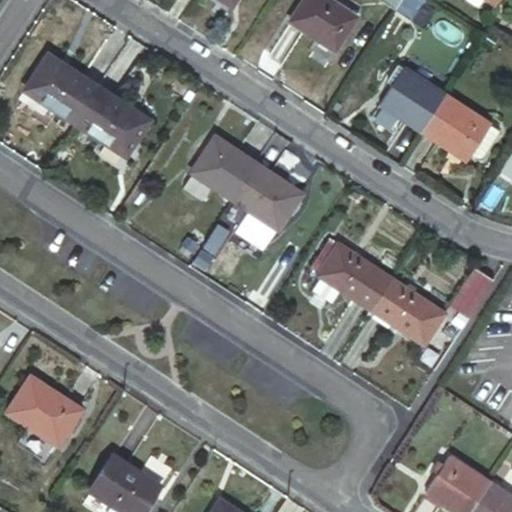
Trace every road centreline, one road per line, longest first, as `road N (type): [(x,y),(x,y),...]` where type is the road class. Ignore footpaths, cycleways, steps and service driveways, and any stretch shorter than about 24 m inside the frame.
road 1 (residential): [(104,0),(480,236),(511,242)]
road 2 (residential): [(0,291),(347,511)]
